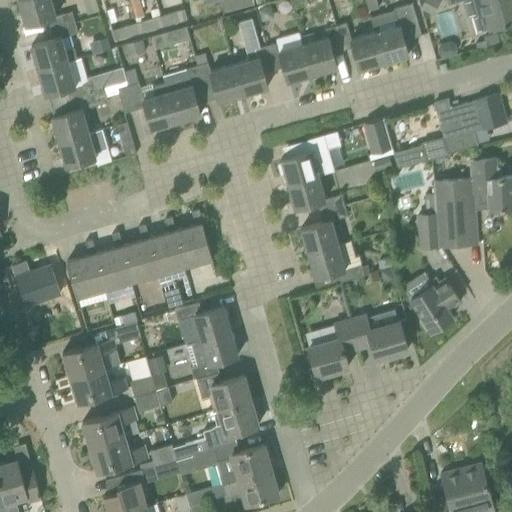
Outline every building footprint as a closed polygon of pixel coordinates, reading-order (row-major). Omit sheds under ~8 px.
[(50,0),(18,0),(25,24),(47,18),(50,28),(74,21),(71,11),(70,10),(55,14),(51,3),(50,0)] [(138,0),(129,0),(135,16),(143,14),(138,0)] [(252,0),(223,0),(219,1),(220,3),(223,14),(254,5),(252,0)] [(375,0),(365,0),(367,9),(378,6),(375,0)] [(439,2),(434,0),(424,0),(420,8),(433,14),(439,2)] [(511,0),(446,0),(447,3),(459,0),(466,0),(471,13),(476,31),(490,28),(511,20),(511,0)] [(370,17),(374,31),(383,61),(407,54),(403,39),(420,34),(411,3),(393,8),(394,10),(370,17)] [(258,8),(261,20),(272,17),(269,5),(258,8)] [(153,17),(160,15),(157,7),(151,9),(153,17)] [(187,18),(184,8),(160,15),(162,25),(187,18)] [(153,17),(136,22),(139,32),(162,25),(160,15),(153,17)] [(37,69),(67,61),(77,58),(74,47),(64,49),(60,36),(76,31),(74,21),(50,28),(53,38),(30,45),(37,69)] [(345,21),(335,24),(342,50),(352,47),(358,68),(383,61),(374,31),(349,38),(345,21)] [(139,32),(136,22),(112,29),(114,39),(139,32)] [(327,36),(303,43),(312,75),(336,68),(332,53),(342,50),(335,24),(324,27),(327,36)] [(287,82),(312,75),(303,43),(299,30),(274,38),(275,41),(266,44),(273,69),(283,67),(287,82)] [(484,36),(486,44),(499,40),(497,32),(484,36)] [(162,33),(151,36),(154,48),(166,45),(162,33)] [(94,52),(110,48),(107,38),(91,42),(94,52)] [(129,55),(144,51),(141,39),(125,43),(129,55)] [(263,72),(273,69),(266,44),(256,47),(258,55),(233,63),(242,94),(267,87),(263,72)] [(217,101),(242,94),(233,63),(209,70),(204,52),(194,55),(196,64),(206,101),(217,98),(217,101)] [(67,61),(37,69),(44,93),(67,87),(70,97),(93,90),(95,90),(92,79),(90,80),(88,80),(81,57),(77,58),(67,61)] [(166,90),(175,121),(199,114),(196,104),(206,101),(196,64),(185,67),(162,74),(165,82),(167,90),(166,90)] [(151,128),(175,121),(166,90),(167,90),(165,82),(152,85),(154,94),(142,97),(137,81),(138,81),(134,67),(123,70),(126,81),(127,84),(134,109),(144,106),(151,128)] [(123,68),(111,71),(115,84),(126,81),(123,70),(123,68)] [(124,112),(134,109),(127,84),(116,87),(124,112)] [(73,110),(51,116),(58,140),(88,132),(81,108),(102,102),(108,100),(107,97),(104,87),(101,88),(98,89),(95,90),(93,90),(70,97),(70,98),(73,110)] [(443,137),(423,142),(428,160),(448,155),(447,152),(477,143),(474,130),(482,128),(482,126),(486,125),(505,120),(497,92),(451,105),(450,106),(447,97),(445,97),(444,97),(433,101),(440,126),(443,137)] [(382,116),(363,121),(371,152),(391,146),(390,141),(383,116),(382,116)] [(116,123),(126,155),(135,153),(126,120),(116,123)] [(97,164),(110,160),(101,128),(88,132),(58,140),(64,165),(94,156),(97,164)] [(281,162),(279,164),(281,172),(284,173),(286,183),(316,174),(333,169),(327,147),(341,143),(337,129),(334,130),(323,133),(308,138),(311,149),(280,158),(281,162)] [(393,153),(398,168),(428,160),(423,142),(392,150),(393,153)] [(391,165),(388,155),(373,160),(376,170),(391,165)] [(494,157),(478,159),(480,191),(487,191),(488,207),(489,209),(511,207),(511,185),(511,175),(500,176),(500,168),(495,164),(494,157)] [(355,167),(340,168),(341,185),(364,184),(364,176),(355,176),(355,167)] [(316,174),(286,183),(293,207),(316,201),(319,211),(343,204),(340,194),(323,199),(316,174)] [(469,177),(434,179),(435,192),(435,198),(438,244),(475,242),(472,209),(470,177),(469,177)] [(425,198),(425,212),(417,212),(418,226),(419,246),(438,244),(435,198),(435,192),(424,192),(425,198)] [(299,228),(306,252),(336,244),(329,218),(345,214),(343,204),(319,211),(322,221),(299,228)] [(184,264),(192,262),(211,257),(197,208),(190,210),(193,222),(174,227),(184,264)] [(157,272),(184,264),(174,227),(170,215),(163,217),(167,229),(147,235),(157,272)] [(119,243),(130,280),(157,272),(147,235),(143,223),(136,225),(140,237),(119,243)] [(130,280),(119,243),(116,231),(110,232),(113,245),(94,250),(105,287),(130,280)] [(66,258),(72,278),(77,296),(105,287),(94,250),(91,238),(83,240),(87,253),(66,258)] [(336,244),(306,252),(313,277),(335,270),(338,281),(364,273),(361,262),(343,267),(336,244)] [(384,259),(380,259),(381,269),(392,265),(392,258),(384,259)] [(59,292),(56,283),(49,265),(29,272),(24,260),(11,265),(24,304),(59,292)] [(380,270),(383,282),(394,279),(391,267),(380,270)] [(0,268),(0,292),(10,289),(3,268),(0,268)] [(409,298),(430,330),(452,316),(447,308),(459,301),(444,277),(432,285),(431,284),(409,298)] [(181,302),(177,287),(163,291),(167,306),(173,304),(181,302)] [(200,338),(230,329),(223,305),(201,311),(198,300),(174,307),(177,319),(193,314),(200,338)] [(349,318),(357,347),(372,343),(376,358),(407,350),(398,319),(368,328),(364,313),(349,318)] [(113,317),(115,324),(124,321),(122,314),(113,317)] [(115,324),(112,325),(117,341),(140,334),(136,318),(124,321),(115,324)] [(343,351),(357,347),(349,318),(334,322),(334,323),(316,329),(312,332),(310,336),(309,341),(310,345),(308,346),(316,375),(347,366),(343,351)] [(230,329),(200,338),(187,342),(194,366),(191,367),(194,378),(195,378),(216,371),(218,371),(215,360),(237,354),(230,329)] [(60,352),(68,377),(103,366),(99,352),(115,348),(112,337),(60,352)] [(75,402),(94,396),(127,387),(123,376),(107,381),(103,366),(68,377),(75,402)] [(163,370),(151,373),(152,374),(156,388),(166,385),(167,385),(163,370)] [(213,395),(217,408),(250,399),(243,374),(219,381),(216,371),(195,378),(201,397),(210,396),(213,395)] [(133,395),(156,388),(151,373),(128,380),(133,395)] [(156,388),(133,395),(137,410),(160,404),(159,401),(156,388)] [(172,446),(176,458),(176,459),(191,454),(190,453),(214,447),(214,446),(236,440),(233,431),(257,424),(250,399),(217,408),(221,422),(215,424),(210,428),(202,430),(204,437),(172,446)] [(131,406),(100,415),(81,421),(88,446),(123,435),(119,422),(134,417),(131,406)] [(95,471),(115,465),(146,456),(142,445),(127,449),(123,435),(88,446),(95,471)] [(236,440),(214,446),(214,447),(217,456),(218,462),(216,463),(222,482),(270,468),(263,443),(238,450),(236,440)] [(153,464),(176,458),(172,446),(171,443),(149,449),(153,464)] [(190,453),(191,454),(195,469),(216,463),(218,462),(217,456),(214,447),(190,453)] [(16,458),(0,462),(0,490),(5,508),(17,504),(15,499),(26,496),(27,501),(40,498),(31,465),(19,468),(16,458)] [(447,493),(431,497),(435,511),(491,511),(492,511),(485,484),(487,483),(481,460),(441,471),(447,493)] [(103,495),(107,511),(118,511),(145,504),(138,481),(143,479),(140,468),(105,478),(109,493),(103,495)] [(270,468),(222,482),(225,493),(240,489),(244,503),(277,493),(270,468)] [(189,506),(190,508),(191,511),(207,511),(203,499),(205,499),(202,488),(186,493),(189,503),(189,506)] [(189,503),(186,493),(174,496),(178,509),(189,506),(189,503)]
